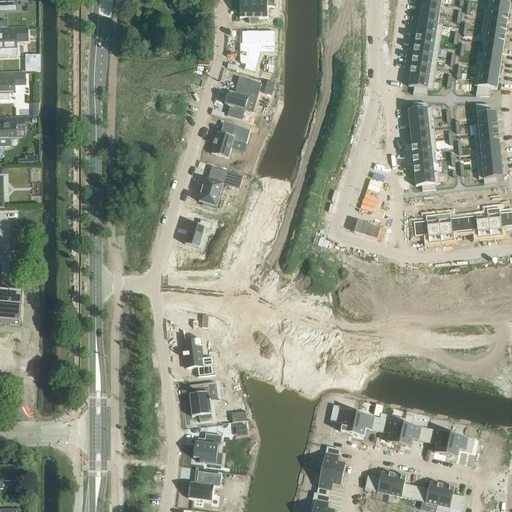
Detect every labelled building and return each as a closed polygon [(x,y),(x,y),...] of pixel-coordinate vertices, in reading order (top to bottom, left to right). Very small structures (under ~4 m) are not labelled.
[(0,0),(0,10),(15,10),(15,3),(15,0),(0,0)] [(251,1),(240,1),(240,18),(249,18),(249,23),(258,23),(258,18),(267,18),(267,7),(274,7),(274,0),(251,0),(251,1)] [(358,0),(336,0),(336,12),(351,12),(351,0),(359,0),(358,0)] [(485,11),(509,15),(510,4),(505,3),(504,0),(491,0),(491,1),(489,0),(487,11),(485,11)] [(422,1),(420,12),(440,15),(441,5),(444,5),(422,1)] [(485,11),(483,22),(507,25),(509,15),(485,11)] [(351,12),(336,12),(336,37),(359,37),(359,25),(351,25),(351,12)] [(420,12),(418,23),(443,26),(438,25),(440,15),(420,12)] [(483,22),(481,32),(505,36),(507,25),(483,22)] [(418,23),(417,33),(441,37),(443,26),(418,23)] [(3,36),(0,35),(0,55),(11,55),(11,49),(17,49),(16,42),(28,42),(28,28),(3,29),(3,36)] [(246,44),(237,44),(237,64),(244,65),(242,70),(253,73),(261,43),(271,43),(271,32),(244,32),(244,40),(246,40),(246,44)] [(481,32),(481,33),(483,33),(482,43),(504,47),(505,36),(481,32)] [(417,33),(415,44),(439,48),(441,37),(417,33)] [(359,37),(336,37),(336,62),(351,62),(351,50),(359,50),(359,37)] [(478,53),(478,54),(502,58),(504,47),(482,43),(482,44),(484,44),(483,54),(478,53)] [(415,44),(413,55),(438,58),(439,48),(415,44)] [(478,54),(476,64),(500,68),(502,58),(478,54)] [(25,55),(25,73),(41,73),(41,55),(25,55)] [(413,55),(412,65),(436,69),(438,58),(413,55)] [(351,62),(336,62),(336,88),(359,88),(359,75),(351,75),(351,62)] [(476,64),(476,65),(478,65),(477,75),(499,79),(500,68),(476,64)] [(412,65),(410,76),(434,80),(436,69),(412,65)] [(2,81),(0,80),(0,100),(9,100),(9,94),(15,93),(15,86),(26,86),(25,73),(14,74),(1,74),(2,81)] [(477,75),(475,87),(477,87),(476,97),(490,97),(491,89),(497,90),(499,79),(477,75)] [(410,76),(408,87),(414,88),(413,96),(427,96),(428,90),(433,91),(434,80),(410,76)] [(227,102),(226,105),(228,106),(230,107),(227,117),(242,121),(242,120),(245,111),(249,97),(257,99),(259,93),(262,85),(239,78),(239,79),(241,80),(237,94),(229,92),(227,97),(226,102),(227,102)] [(268,82),(264,94),(272,96),(275,84),(268,82)] [(335,96),(327,121),(349,127),(352,115),(345,113),(349,100),(335,96)] [(414,110),(408,111),(409,122),(433,120),(432,108),(427,109),(427,104),(413,104),(414,110)] [(478,125),(475,125),(475,126),(498,124),(496,112),(490,113),(490,105),(476,105),(478,125)] [(25,118),(15,119),(3,119),(3,125),(0,125),(0,147),(12,147),(11,139),(16,138),(16,132),(25,131),(25,125),(25,119),(25,118)] [(433,120),(409,122),(410,133),(434,130),(432,130),(431,120),(433,120)] [(327,121),(320,144),(334,149),(337,137),(345,139),(349,127),(327,121)] [(477,136),(474,136),(474,137),(499,134),(498,124),(475,126),(477,136)] [(214,146),(211,155),(228,160),(231,150),(234,141),(247,144),(250,131),(234,126),(234,127),(231,137),(221,134),(217,133),(215,141),(215,140),(215,141),(214,145),(213,145),(214,146)] [(434,130),(410,133),(411,144),(436,141),(434,130)] [(499,134),(474,137),(475,148),(500,145),(499,134)] [(436,141),(411,144),(412,154),(437,152),(436,141)] [(320,144),(312,168),(334,175),(338,163),(330,161),(334,149),(320,144)] [(500,145),(475,148),(477,158),(501,156),(500,145)] [(437,152),(412,154),(413,165),(435,163),(434,153),(437,152)] [(26,160),(19,160),(19,164),(29,164),(39,163),(39,156),(29,157),(27,157),(26,157),(26,160)] [(501,156),(477,158),(478,169),(502,166),(501,156)] [(435,163),(413,165),(415,176),(439,173),(434,173),(433,163),(436,163),(435,163)] [(502,166),(478,169),(479,180),(484,180),(484,185),(498,184),(497,178),(503,178),(502,166)] [(201,195),(199,202),(203,203),(202,206),(218,210),(216,209),(224,182),(233,185),(236,176),(243,178),(243,177),(212,167),(211,168),(213,169),(210,181),(208,180),(206,179),(204,187),(203,186),(200,195),(201,195)] [(312,168),(305,192),(319,196),(323,185),(330,187),(334,175),(312,168)] [(439,173),(415,176),(416,187),(422,186),(422,192),(436,190),(435,185),(440,184),(439,173)] [(305,192),(297,217),(319,223),(323,211),(315,208),(319,196),(305,192)] [(500,209),(487,210),(490,237),(503,235),(502,228),(511,227),(511,212),(500,214),(500,209)] [(475,217),(463,218),(465,232),(477,231),(478,238),(490,237),(487,210),(487,215),(475,216),(475,217)] [(451,214),(438,215),(441,242),(453,241),(453,233),(465,232),(463,218),(451,219),(451,214)] [(426,222),(414,223),(415,237),(428,236),(429,243),(441,242),(438,215),(426,217),(426,222)] [(191,224),(185,245),(199,249),(206,229),(210,230),(212,224),(201,221),(199,226),(191,224)] [(293,260),(283,294),(290,297),(289,299),(303,303),(304,301),(312,304),(327,257),(302,250),(299,261),(293,260)] [(511,272),(497,274),(500,297),(511,295),(511,272)] [(497,274),(478,276),(479,289),(486,289),(487,298),(500,297),(497,274)] [(465,277),(446,279),(448,302),(461,301),(460,291),(467,291),(465,277)] [(446,279),(426,281),(428,295),(434,294),(435,304),(448,302),(446,279)] [(0,320),(22,322),(24,296),(10,295),(9,299),(0,298),(0,320)] [(185,341),(181,342),(183,353),(183,354),(184,354),(185,357),(183,357),(183,358),(185,370),(186,370),(195,369),(195,368),(196,368),(197,368),(198,370),(199,370),(200,377),(198,377),(198,378),(215,376),(215,375),(214,375),(213,366),(205,367),(201,339),(195,340),(186,341),(184,331),(185,341)] [(191,395),(189,395),(190,403),(192,417),(199,416),(200,423),(213,422),(210,401),(211,401),(211,399),(210,399),(208,384),(190,386),(190,388),(192,387),(193,395),(191,395)] [(334,406),(330,422),(343,425),(341,433),(352,436),(358,412),(334,406)] [(358,412),(352,436),(364,438),(366,430),(378,433),(382,414),(381,414),(380,419),(358,414),(358,412)] [(382,414),(378,433),(389,435),(388,443),(399,446),(404,424),(405,420),(403,419),(403,420),(405,420),(404,424),(389,421),(390,416),(382,414)] [(404,424),(399,446),(411,448),(413,440),(425,443),(428,429),(404,424)] [(428,429),(425,443),(436,446),(435,454),(446,456),(451,434),(428,429)] [(195,446),(193,459),(200,460),(200,463),(207,464),(214,465),(216,465),(217,455),(219,455),(219,454),(220,446),(221,447),(222,437),(206,434),(205,440),(198,439),(198,443),(197,447),(195,446)] [(451,434),(446,456),(458,459),(460,451),(472,453),(475,440),(451,434)] [(327,447),(322,471),(344,476),(346,464),(338,463),(341,450),(327,447)] [(0,489),(3,489),(3,482),(15,481),(15,465),(0,466),(0,489)] [(314,494),(330,498),(333,486),(341,488),(344,476),(322,471),(317,494),(314,494)] [(190,482),(188,499),(212,502),(214,487),(220,487),(222,475),(198,472),(196,483),(194,483),(190,482)] [(368,476),(365,490),(390,496),(394,475),(382,472),(380,479),(368,476)] [(394,475),(390,496),(414,501),(417,487),(405,485),(406,477),(394,475)] [(417,487),(414,501),(437,506),(436,511),(437,511),(443,485),(430,483),(429,490),(417,487)] [(443,485),(437,511),(439,511),(449,511),(450,509),(463,511),(466,498),(453,495),(455,488),(443,485)] [(314,494),(310,511),(335,511),(336,511),(328,509),(330,498),(314,494)]
